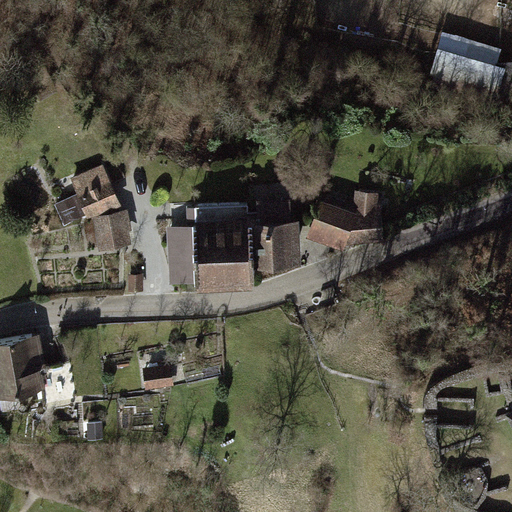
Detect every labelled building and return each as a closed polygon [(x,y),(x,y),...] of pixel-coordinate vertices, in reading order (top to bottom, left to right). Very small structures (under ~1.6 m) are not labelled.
[(499,81),(510,46),(447,25),(435,60),(499,81)] [(104,165),(74,178),(80,192),(57,203),(66,224),(88,214),(90,218),(122,204),(104,165)] [(322,198),(307,236),(347,250),(351,241),(383,237),(383,203),(379,202),(379,192),(357,190),(355,210),(322,198)] [(259,215),(261,264),(303,263),(302,221),(296,221),(295,199),(259,201),(259,215)] [(249,205),(196,207),(196,213),(197,226),(199,282),(200,290),(209,290),(262,288),(261,264),(259,215),(250,215),(249,205)] [(130,211),(95,216),(101,250),(132,245),(130,230),(133,230),(130,211)] [(199,282),(197,226),(169,227),(172,284),(199,282)] [(145,274),(130,274),(130,291),(145,291),(145,274)] [(35,329),(0,334),(0,392),(44,386),(35,329)] [(167,362),(140,366),(143,388),(170,384),(167,362)]
